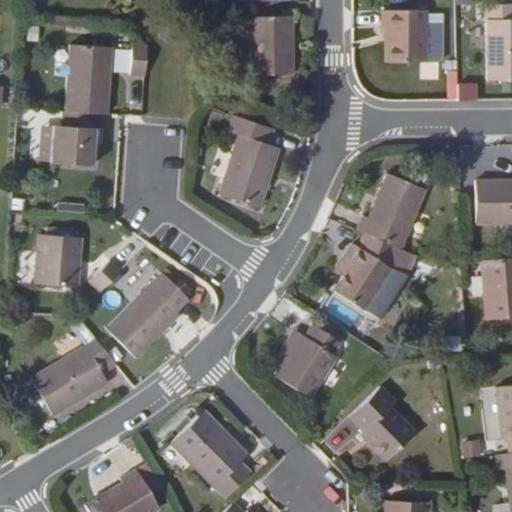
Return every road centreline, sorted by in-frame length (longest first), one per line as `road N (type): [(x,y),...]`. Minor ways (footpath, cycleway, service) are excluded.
road 1 (residential): [(204,358),(15,485)]
road 2 (residential): [(146,151),(147,193),(268,275)]
road 3 (residential): [(204,358),(312,471),(308,501)]
road 4 (residential): [(332,122),(511,122)]
road 5 (residential): [(332,122),(299,220),(268,275)]
road 6 (residential): [(332,0),(332,122)]
